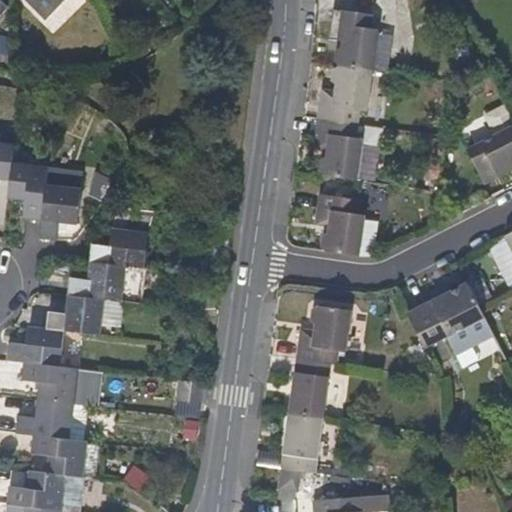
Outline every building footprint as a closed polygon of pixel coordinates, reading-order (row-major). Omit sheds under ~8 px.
[(22,0),(44,21),(64,0),(22,0)] [(372,71),(378,30),(371,29),(372,16),(332,11),(329,41),(342,43),(340,50),(336,51),(334,62),(339,64),(338,67),(372,71)] [(367,111),(372,71),(338,67),(337,70),(333,71),(331,82),(336,86),(335,92),(322,91),(318,120),(357,125),(360,111),(367,111)] [(357,181),(362,141),(355,140),(357,125),(318,120),(314,149),(327,152),(326,159),(321,161),(319,170),(323,174),(323,176),(357,181)] [(511,170),(511,132),(469,153),(485,185),(511,170)] [(12,165),(14,148),(0,146),(0,181),(9,183),(12,165)] [(44,188),(47,169),(12,165),(9,183),(8,201),(25,202),(23,220),(41,223),(44,188)] [(362,238),(368,197),(361,196),(363,182),(357,181),(323,176),(319,206),(332,208),(331,215),(325,217),(324,227),(329,231),(328,234),(362,238)] [(75,226),(79,192),(44,188),(41,223),(38,240),(55,242),(58,224),(75,226)] [(90,247),(89,266),(125,270),(144,272),(150,222),(113,218),(109,250),(90,247)] [(122,305),(125,270),(89,266),(86,282),(68,281),(66,299),(103,303),(122,305)] [(469,349),(496,335),(469,284),(409,315),(424,345),(458,328),(469,349)] [(99,339),(103,303),(66,299),(64,317),(46,314),(45,332),(62,334),(99,339)] [(344,349),(350,310),(317,306),(312,310),(310,320),(314,324),(313,329),(300,328),(296,358),(310,360),(330,363),(336,364),(338,349),(344,349)] [(58,371),(62,334),(45,332),(28,330),(25,348),(9,346),(6,365),(23,366),(58,371)] [(322,419),(330,363),(310,360),(296,358),(289,415),(322,419)] [(73,408),(76,373),(58,371),(23,366),(22,384),(38,385),(36,404),(73,408)] [(69,442),(73,408),(36,404),(34,419),(18,418),(15,436),(32,438),(69,442)] [(83,445),(86,410),(73,408),(69,442),(83,445)] [(315,474),(322,419),(289,415),(282,470),(302,472),(315,474)] [(82,480),(85,445),(83,445),(69,442),(32,438),(30,457),(48,458),(46,476),(64,478),(82,480)] [(96,482),(100,447),(85,445),(82,480),(96,482)] [(299,492),(302,472),(282,470),(279,490),(295,492),(299,492)] [(56,511),(59,511),(64,478),(46,476),(28,474),(26,491),(9,489),(7,506),(56,511)] [(381,511),(389,511),(388,495),(313,501),(313,511),(381,511)]
